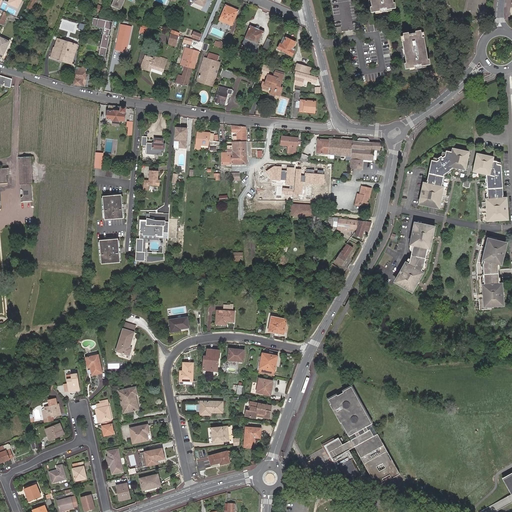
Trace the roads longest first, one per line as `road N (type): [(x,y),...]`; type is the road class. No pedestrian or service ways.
road 1 (residential): [(0,68),(97,96),(249,121),(341,123)]
road 2 (residential): [(192,494),(167,381),(171,357),(188,342),(221,336),(310,352)]
road 3 (tertiary): [(310,352),(378,229),(394,140)]
road 4 (residential): [(282,479),(418,511)]
road 5 (tertiary): [(271,466),(310,352)]
